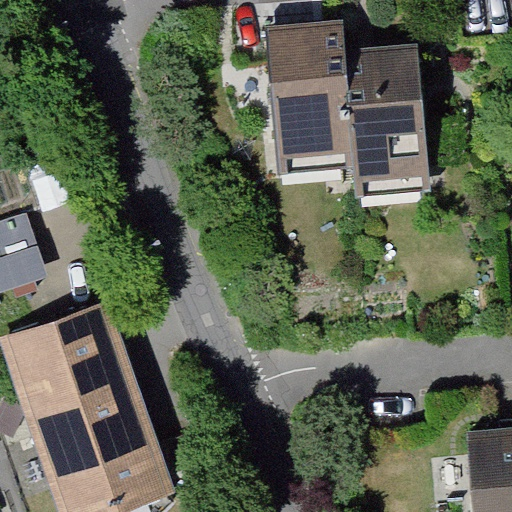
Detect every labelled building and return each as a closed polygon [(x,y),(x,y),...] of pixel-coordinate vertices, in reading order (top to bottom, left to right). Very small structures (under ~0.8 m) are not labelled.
[(244,20),(259,167),(330,160),(320,56),(316,12),(244,20)] [(387,50),(320,56),(335,207),(403,201),(387,50)] [(0,216),(0,283),(46,268),(24,208),(0,216)] [(117,299),(5,332),(68,511),(164,511),(184,486),(117,299)] [(444,426),(450,511),(511,511),(511,509),(509,452),(508,423),(444,426)]
